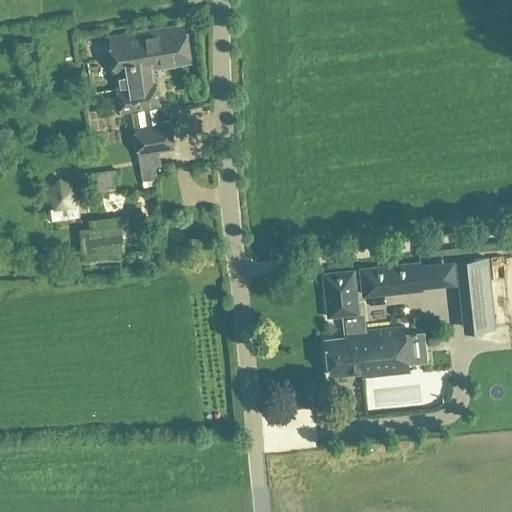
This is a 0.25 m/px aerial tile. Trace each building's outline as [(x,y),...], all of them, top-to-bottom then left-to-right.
[(159,106),(155,80),(153,80),(151,69),(192,62),(185,24),(108,36),(115,75),(116,75),(118,86),(116,87),(120,112),(131,111),(138,154),(174,148),(170,121),(159,122),(157,106),(159,106)] [(51,220),(80,216),(78,204),(76,204),(73,183),(59,176),(48,187),(51,208),(49,209),(51,220)] [(88,221),(92,260),(125,256),(121,217),(88,221)] [(494,322),(487,257),(473,259),(474,265),(464,266),(470,325),(494,322)] [(423,286),(420,261),(359,267),(362,293),(423,286)] [(358,313),(358,311),(352,268),(321,272),(327,317),(341,315),(358,313)] [(453,280),(432,278),(431,298),(452,299),(453,280)] [(410,372),(406,326),(364,330),(362,311),(358,311),(358,313),(341,315),(343,335),(326,337),(330,375),(363,371),(364,376),(410,372)]
